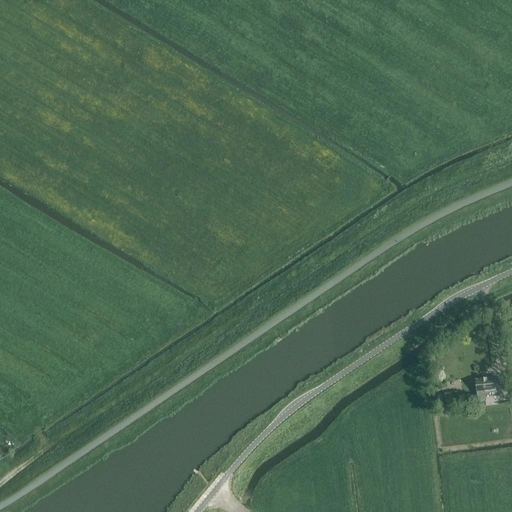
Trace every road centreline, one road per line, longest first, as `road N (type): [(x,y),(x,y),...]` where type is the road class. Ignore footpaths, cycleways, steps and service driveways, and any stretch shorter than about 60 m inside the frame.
road 1 (unclassified): [(0,508),(415,232),(511,183)]
road 2 (unclassified): [(198,511),(295,406),(453,300),(511,271)]
road 3 (track): [(0,402),(35,424),(49,446),(0,483)]
